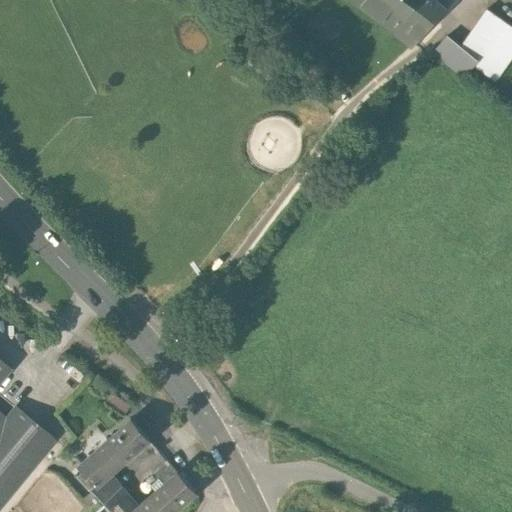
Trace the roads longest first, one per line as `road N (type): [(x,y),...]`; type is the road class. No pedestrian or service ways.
road 1 (secondary): [(0,199),(158,359),(245,494)]
road 2 (unclassified): [(245,494),(318,473),(405,511)]
